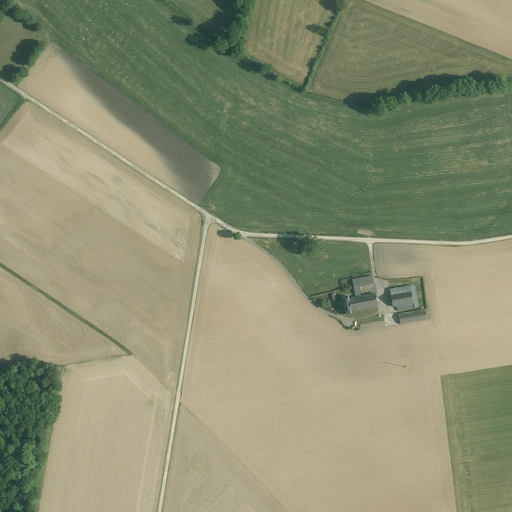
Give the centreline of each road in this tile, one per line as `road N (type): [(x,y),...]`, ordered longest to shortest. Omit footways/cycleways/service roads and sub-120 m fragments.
road 1 (residential): [(206,214),(263,236),(511,236)]
road 2 (residential): [(206,214),(159,511)]
road 3 (residential): [(0,78),(206,214)]
